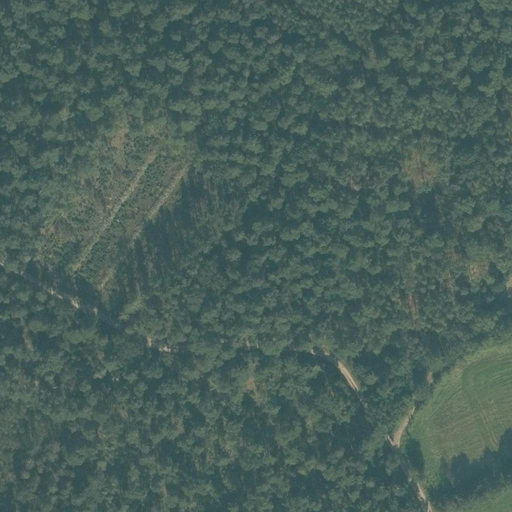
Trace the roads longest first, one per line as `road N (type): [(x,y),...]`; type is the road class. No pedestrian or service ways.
road 1 (track): [(214,0),(338,68),(149,341)]
road 2 (track): [(163,347),(319,350),(341,368),(391,441),(428,511)]
road 3 (track): [(149,341),(14,511)]
road 4 (track): [(391,441),(511,278)]
road 5 (track): [(0,263),(149,341)]
